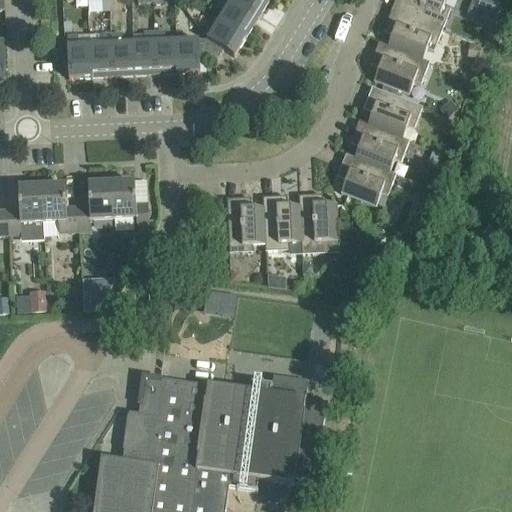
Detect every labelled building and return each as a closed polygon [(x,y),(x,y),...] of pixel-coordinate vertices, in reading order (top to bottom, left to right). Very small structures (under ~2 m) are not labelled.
[(246,40),(257,22),(222,0),(221,0),(217,8),(225,14),(219,24),(246,40)] [(222,0),(257,22),(269,3),(263,0),(222,0)] [(397,0),(392,12),(442,33),(451,11),(444,8),(447,0),(397,0)] [(483,0),(481,6),(496,12),(500,0),(483,0)] [(393,37),(388,49),(423,63),(428,51),(434,54),(442,33),(392,12),(384,34),(393,37)] [(72,34),(71,24),(64,24),(64,35),(72,34)] [(219,24),(208,42),(219,59),(223,52),(234,59),(246,40),(219,24)] [(135,78),(157,77),(155,34),(132,35),(133,45),(135,78)] [(157,77),(179,76),(177,43),(165,43),(165,34),(155,34),(157,77)] [(113,79),(111,36),(101,36),(89,37),(91,80),(113,79)] [(133,45),(123,45),(122,36),(111,36),(113,79),(135,78),(133,45)] [(69,81),(91,80),(89,37),(67,38),(69,81)] [(200,60),(219,59),(208,42),(177,43),(179,76),(200,75),(200,60)] [(429,65),(423,63),(388,49),(379,45),(371,67),(379,71),(374,83),(409,97),(414,85),(421,87),(429,65)] [(473,46),(468,59),(479,63),(484,50),(473,46)] [(370,128),(409,144),(416,143),(418,137),(414,132),(423,110),(372,90),(364,112),(374,117),(370,128)] [(451,102),(439,111),(448,122),(459,112),(451,102)] [(361,150),(357,161),(357,162),(390,175),(394,163),(401,166),(409,144),(370,128),(359,124),(351,146),(361,150)] [(429,165),(438,169),(443,158),(433,154),(429,165)] [(396,177),(390,175),(357,162),(357,161),(346,157),(337,179),(346,183),(341,196),(376,209),(381,197),(388,199),(396,177)] [(421,212),(429,192),(429,191),(400,180),(397,186),(412,192),(421,212)] [(112,186),(114,223),(137,222),(137,233),(149,232),(148,207),(136,207),(135,185),(112,186)] [(78,210),(79,235),(91,235),(91,224),(114,223),(112,186),(89,187),(90,210),(78,210)] [(59,236),(79,235),(78,210),(66,211),(65,188),(42,189),(44,226),(58,225),(59,236)] [(20,213),(8,213),(9,239),(21,238),(22,244),(44,242),(43,226),(44,226),(42,189),(19,190),(20,213)] [(299,199),(299,208),(300,208),(303,257),(325,256),(325,245),(339,244),(337,207),(323,207),(323,198),(299,199)] [(263,200),(263,210),(264,210),(266,247),(265,247),(266,254),(289,253),(290,258),(303,257),(300,208),(299,208),(287,209),(287,199),(263,200)] [(253,248),(265,247),(266,247),(264,210),(263,210),(251,211),(251,201),(227,202),(230,256),(253,255),(253,248)] [(0,239),(9,239),(8,213),(0,213),(0,239)] [(313,277),(312,267),(302,268),(302,278),(313,277)] [(231,285),(241,284),(241,275),(231,275),(231,285)] [(47,295),(30,295),(31,315),(47,314),(47,295)] [(239,299),(225,297),(222,318),(236,320),(239,299)] [(10,300),(0,300),(0,317),(11,316),(10,300)] [(225,511),(229,489),(237,491),(237,492),(258,495),(258,493),(256,493),(258,482),(294,487),(294,486),(311,489),(322,405),(300,402),(300,401),(264,396),(265,389),(267,389),(267,388),(246,385),(246,386),(250,387),(249,394),(208,388),(208,389),(162,382),(160,396),(153,395),(151,409),(140,407),(139,417),(129,416),(123,463),(101,460),(94,511),(225,511)]
